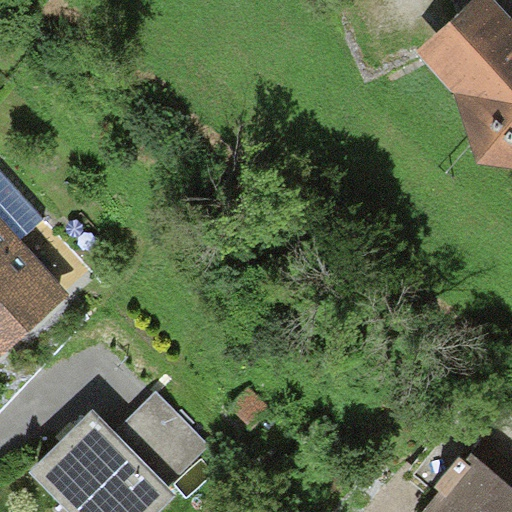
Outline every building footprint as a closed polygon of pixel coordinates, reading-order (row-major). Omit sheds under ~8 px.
[(511,19),(493,0),(475,0),(416,55),(455,100),(478,173),(511,175),(511,19)] [(0,361),(71,297),(0,220),(0,361)] [(157,393),(114,435),(167,488),(209,446),(157,393)] [(114,435),(94,414),(71,437),(30,477),(64,511),(164,511),(178,499),(167,488),(114,435)] [(425,511),(511,511),(511,465),(483,442),(425,511)]
